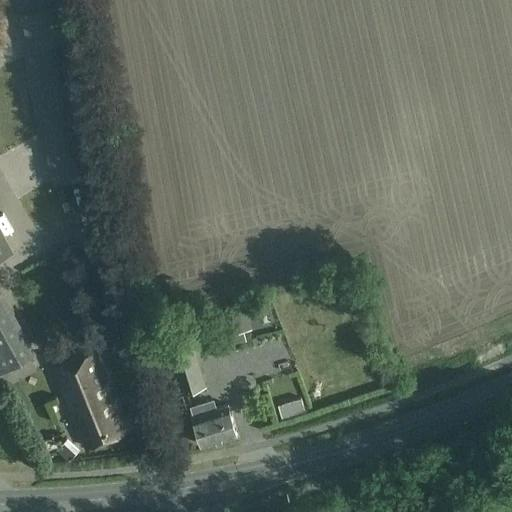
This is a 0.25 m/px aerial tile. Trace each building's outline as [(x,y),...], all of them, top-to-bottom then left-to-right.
[(56,41),(69,40),(68,24),(55,26),(56,41)] [(16,173),(34,162),(29,153),(10,164),(16,173)] [(0,252),(12,246),(0,224),(0,252)] [(36,354),(0,286),(0,375),(6,386),(37,369),(30,357),(36,354)] [(228,307),(225,308),(232,335),(233,334),(246,331),(247,331),(246,328),(240,304),(228,307)] [(168,338),(182,391),(206,384),(191,331),(168,338)] [(130,412),(121,416),(95,352),(55,369),(86,447),(136,426),(130,412)] [(251,386),(264,382),(258,361),(245,365),(251,386)] [(305,411),(302,398),(284,403),(288,416),(305,411)] [(195,414),(194,414),(202,444),(237,434),(229,405),(209,410),(206,401),(193,404),(195,414)] [(48,407),(54,420),(64,416),(58,402),(48,407)]
